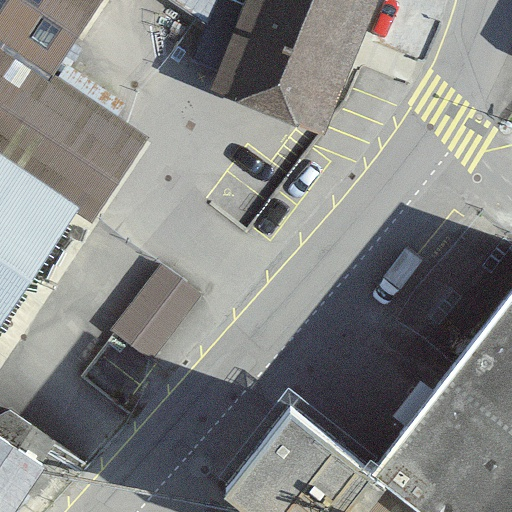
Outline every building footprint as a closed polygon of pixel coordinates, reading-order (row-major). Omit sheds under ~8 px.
[(0,383),(3,386),(141,139),(55,73),(100,0),(0,0),(0,511),(20,511),(50,470),(0,439),(0,383)] [(368,0),(238,0),(211,78),(301,140),(368,0)] [(202,298),(157,264),(104,321),(149,357),(202,298)] [(511,511),(511,348),(391,498),(407,511),(511,511)] [(366,511),(298,461),(255,511),(366,511)]
